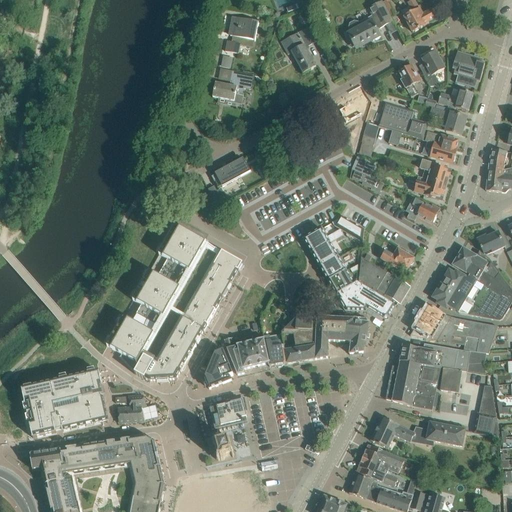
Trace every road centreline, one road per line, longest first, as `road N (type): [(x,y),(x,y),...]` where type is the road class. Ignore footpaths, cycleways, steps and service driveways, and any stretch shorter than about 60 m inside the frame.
road 1 (residential): [(452,32),(223,155)]
road 2 (residential): [(371,380),(351,371),(259,387),(190,405),(173,422)]
road 3 (residential): [(439,252),(342,194),(261,239)]
road 4 (residential): [(223,155),(194,139),(182,109),(203,0)]
road 5 (tertiary): [(463,206),(509,49)]
road 6 (tertiary): [(371,380),(439,252)]
road 7 (tertiary): [(315,487),(371,380)]
